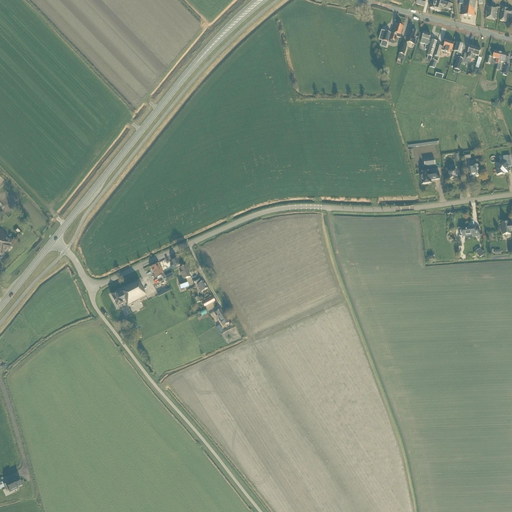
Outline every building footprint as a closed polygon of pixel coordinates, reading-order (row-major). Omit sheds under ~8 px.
[(437,2),(434,11),(440,12),(442,7),(444,8),(443,9),(449,11),(451,4),(444,2),(444,0),(440,0),(440,1),(437,0),(437,2)] [(473,18),(475,1),(469,0),(459,0),(459,4),(463,5),(462,16),(473,18)] [(496,14),(497,9),(486,7),(485,12),(486,13),(485,19),(495,21),(495,19),(496,20),(497,16),(495,15),(495,14),(496,14)] [(511,17),(511,10),(508,10),(509,9),(501,8),(500,16),(501,16),(500,21),(506,22),(507,17),(511,17)] [(401,35),(403,27),(397,25),(394,33),(394,35),(392,34),(389,43),(394,45),(396,37),(400,39),(401,35)] [(414,45),(416,40),(413,39),(416,31),(411,30),(407,43),(414,45)] [(388,44),(391,34),(385,32),(382,42),(388,44)] [(431,36),(423,34),(420,44),(426,45),(425,50),(429,51),(427,56),(428,56),(427,60),(431,61),(437,42),(432,41),(431,42),(429,41),(431,36)] [(451,54),(454,44),(445,41),(443,48),(437,46),(432,61),(436,62),(438,62),(441,51),(451,54)] [(404,56),(407,46),(402,44),(399,54),(404,56)] [(460,54),(463,46),(457,44),(454,52),(457,53),(456,55),(459,56),(460,54)] [(472,58),(475,49),(469,47),(467,54),(468,54),(467,55),(464,54),(462,63),(465,64),(466,59),(471,61),(472,58)] [(472,58),(474,58),(475,56),(479,57),(480,51),(475,49),(472,58)] [(500,53),(497,64),(498,64),(497,68),(499,68),(500,63),(504,63),(503,65),(507,66),(509,58),(505,57),(506,55),(500,53)] [(459,71),(462,60),(457,58),(454,70),(453,72),(458,74),(459,71)] [(497,175),(501,175),(501,174),(507,173),(506,166),(511,166),(510,156),(503,157),(504,164),(499,164),(499,166),(496,166),(497,170),(496,170),(497,175)] [(476,167),(476,164),(471,165),(471,168),(468,168),(469,177),(474,177),(475,177),(476,177),(478,177),(479,176),(478,167),(476,167)] [(455,171),(455,170),(455,166),(450,167),(450,170),(451,170),(451,171),(448,172),(449,180),(450,180),(450,181),(454,180),(454,179),(457,178),(456,171),(455,171)] [(430,174),(430,172),(420,174),(422,185),(431,184),(431,181),(440,180),(439,173),(430,174)] [(3,255),(11,247),(9,246),(12,243),(7,238),(7,237),(0,230),(0,210),(0,209),(0,254),(1,254),(3,255)] [(511,225),(509,225),(509,223),(501,224),(502,236),(510,235),(510,232),(511,231),(511,225)] [(466,228),(461,228),(461,231),(460,231),(460,232),(460,235),(461,235),(462,235),(462,236),(465,235),(465,236),(466,237),(469,237),(469,236),(472,235),(472,237),(480,236),(479,229),(472,230),(472,228),(466,228)] [(479,259),(484,256),(480,249),(475,252),(479,259)] [(180,266),(177,259),(172,261),(175,269),(180,266)] [(169,263),(167,265),(165,261),(158,264),(163,274),(172,269),(169,263)] [(156,279),(163,275),(158,264),(151,268),(156,279)] [(187,271),(185,266),(180,268),(182,273),(181,273),(183,280),(190,277),(189,273),(188,274),(187,271)] [(181,290),(189,287),(186,280),(179,283),(181,290)] [(146,297),(144,292),(139,281),(123,289),(123,291),(118,293),(117,292),(111,295),(117,307),(123,304),(122,301),(125,300),(128,306),(146,297)] [(201,293),(208,289),(204,281),(199,284),(197,285),(201,293)] [(208,315),(213,311),(208,303),(203,307),(208,315)] [(229,323),(220,310),(214,314),(219,323),(220,322),(223,327),(229,323)] [(10,493),(19,489),(18,488),(22,486),(19,479),(15,481),(14,480),(5,485),(10,493)]
